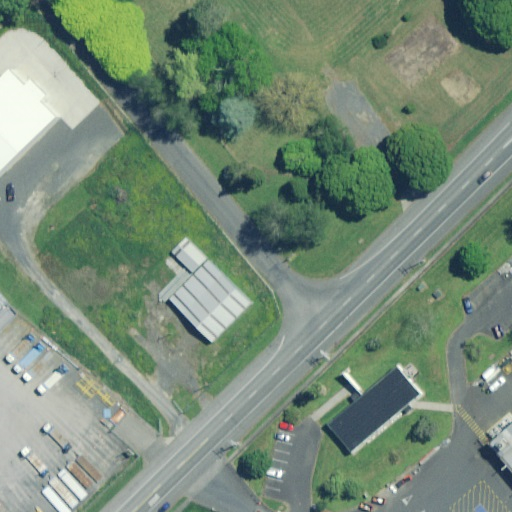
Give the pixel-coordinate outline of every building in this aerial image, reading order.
[(454,74),(445,82),(464,102),(473,93),(454,74)] [(119,209),(97,187),(82,202),(104,224),(119,209)] [(68,232),(32,266),(50,286),(87,251),(68,232)] [(111,306),(125,321),(183,266),(169,251),(144,275),(132,262),(111,282),(123,295),(111,306)] [(256,309),(208,259),(172,293),(220,343),(256,309)] [(423,394),(399,366),(329,427),(354,455),(423,394)]
